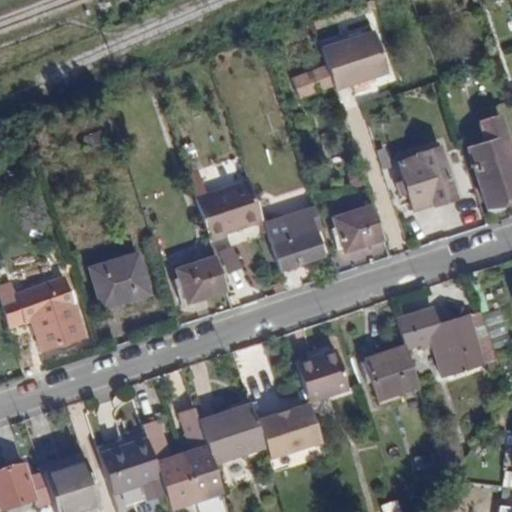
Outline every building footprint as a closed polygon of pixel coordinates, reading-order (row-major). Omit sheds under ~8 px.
[(311,20),(299,24),(303,35),(314,31),(311,20)] [(325,65),(332,85),(333,89),(387,71),(374,32),(320,49),(325,65)] [(217,84),(211,65),(195,70),(202,88),(217,84)] [(332,85),(325,65),(292,78),(300,97),(332,85)] [(511,156),(499,115),(479,121),(485,141),(466,147),(487,215),(508,208),(505,200),(511,198),(511,156)] [(35,152),(25,121),(7,126),(12,142),(19,140),(24,155),(35,152)] [(103,132),(82,139),(88,158),(109,151),(103,132)] [(383,134),(375,136),(380,151),(388,149),(383,134)] [(415,156),(396,161),(402,179),(394,182),(398,196),(407,193),(412,209),(431,203),(432,205),(457,197),(440,145),(415,153),(415,156)] [(347,155),(353,171),(360,169),(354,152),(347,155)] [(360,169),(353,171),(348,173),(352,186),(364,183),(360,169)] [(207,195),(202,178),(191,182),(196,198),(207,195)] [(261,219),(260,216),(259,211),(249,181),(207,195),(196,198),(210,241),(227,235),(225,231),(261,219)] [(343,251),(382,238),(371,204),(331,217),(334,226),(342,248),(343,251)] [(263,224),(268,239),(278,270),(324,255),(316,234),(322,231),(314,206),(263,224)] [(329,227),(337,249),(342,248),(334,226),(329,227)] [(166,255),(185,250),(180,232),(161,237),(166,255)] [(135,253),(87,269),(100,309),(148,293),(135,253)] [(185,302),(226,289),(215,257),(174,270),(185,302)] [(0,286),(0,303),(8,326),(30,319),(40,350),(83,337),(63,279),(15,295),(11,283),(0,286)] [(396,318),(405,346),(405,349),(419,344),(431,341),(433,347),(442,377),(496,360),(480,311),(437,325),(431,307),(396,318)] [(433,347),(431,341),(419,344),(421,351),(433,347)] [(417,386),(405,349),(405,346),(363,360),(368,375),(364,376),(366,384),(370,382),(378,406),(400,398),(397,392),(417,386)] [(335,349),(295,362),(308,402),(348,389),(335,349)] [(243,380),(251,404),(251,406),(281,396),(273,370),(243,380)] [(417,386),(397,392),(400,398),(419,392),(417,386)] [(255,418),(251,406),(251,404),(198,421),(211,462),(264,445),(255,418)] [(264,445),(268,459),(320,442),(308,404),(272,415),(272,412),(255,418),(264,445)] [(221,492),(211,462),(198,421),(194,407),(177,412),(190,451),(169,458),(157,419),(141,424),(144,433),(146,438),(165,495),(169,509),(221,492)] [(501,413),(489,428),(505,430),(501,413)] [(146,438),(144,433),(96,448),(97,454),(146,438)] [(116,511),(165,495),(146,438),(97,454),(116,511)] [(438,449),(441,458),(448,479),(463,461),(457,443),(438,449)] [(41,471),(50,501),(54,511),(86,511),(100,508),(83,457),(41,471)] [(439,483),(448,479),(441,458),(431,461),(439,483)] [(35,505),(50,501),(41,471),(27,476),(23,463),(0,470),(0,507),(33,497),(35,505)] [(403,511),(401,500),(384,504),(385,511),(403,511)]
